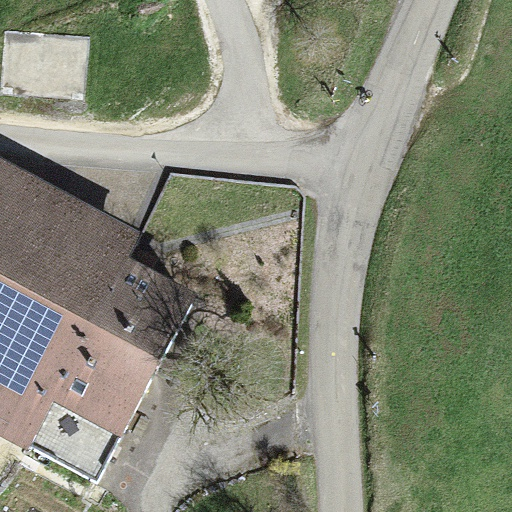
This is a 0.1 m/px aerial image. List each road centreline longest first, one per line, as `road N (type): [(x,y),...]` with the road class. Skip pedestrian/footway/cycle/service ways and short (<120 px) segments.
road 1 (tertiary): [(336,511),(333,353),(356,150)]
road 2 (unclassified): [(0,126),(356,150)]
road 3 (tertiary): [(356,150),(421,0)]
road 4 (track): [(223,0),(236,62),(238,140)]
